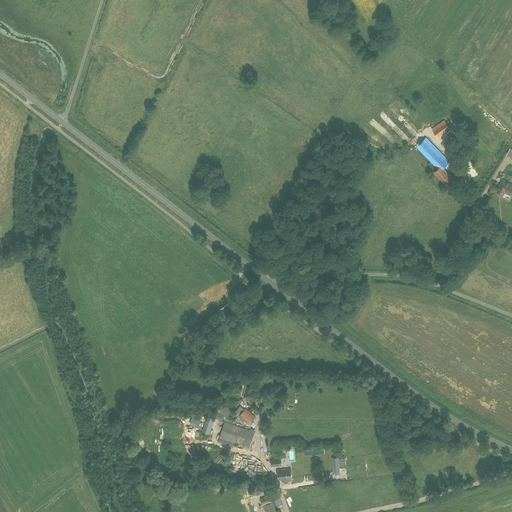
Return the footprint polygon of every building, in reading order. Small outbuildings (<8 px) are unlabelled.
[(431,100),(428,97),(431,95),(429,93),(426,96),(423,92),(420,94),(427,103),(431,100)] [(427,126),(461,105),(458,100),(424,121),(427,126)] [(493,120),(476,107),(470,114),(496,135),(501,128),(496,125),(494,128),(490,124),(493,120)] [(451,129),(445,120),(432,129),(438,138),(451,129)] [(449,162),(426,137),(416,147),(438,169),(434,172),(445,183),(452,177),(443,168),(449,162)] [(495,191),(497,192),(496,193),(501,195),(502,196),(505,192),(510,195),(511,192),(511,184),(502,179),(495,191)] [(270,375),(264,380),(267,384),(273,379),(270,375)] [(250,397),(249,398),(253,399),(253,398),(261,400),(263,393),(252,390),(253,388),(247,386),(244,395),(250,397)] [(234,423),(234,425),(240,427),(242,420),(237,419),(237,420),(228,416),(229,412),(218,408),(217,412),(223,414),(222,420),(234,423)] [(249,424),(255,417),(245,408),(239,416),(249,424)] [(208,433),(214,418),(207,415),(202,431),(208,433)] [(240,427),(234,425),(225,421),(220,434),(219,437),(219,439),(229,443),(230,440),(233,442),(233,444),(249,449),(251,444),(255,432),(240,427)] [(340,472),(339,465),(346,464),(345,457),(338,458),(338,457),(332,457),(333,472),(340,472)] [(271,459),(271,466),(282,465),(281,458),(271,459)] [(281,480),(282,481),(292,480),(291,479),(292,479),(291,468),(277,470),(278,480),(281,480)] [(282,505),(278,492),(260,499),(265,511),(276,511),(275,508),(282,505)]
